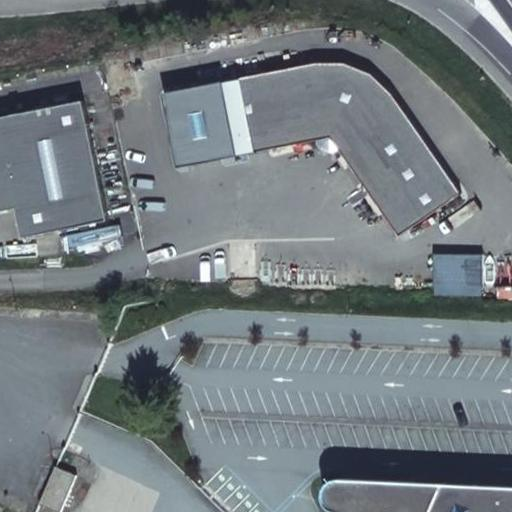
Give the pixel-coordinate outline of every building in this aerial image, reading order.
[(393,94),(373,74),(346,63),(318,63),(228,81),(242,155),(317,140),(317,142),(320,147),(321,148),(324,151),(329,152),(335,152),(338,150),(399,237),(462,193),(393,94)] [(84,103),(0,119),(0,213),(17,210),(23,240),(108,223),(84,103)] [(434,286),(483,286),(483,254),(434,254),(434,286)] [(56,466),(40,504),(57,511),(61,511),(77,476),(56,466)] [(326,502),(328,505),(331,509),(339,511),(511,511),(511,486),(337,479),(333,480),(329,483),(326,487),(326,489),(326,491),(325,492),(325,498),(326,502)]
